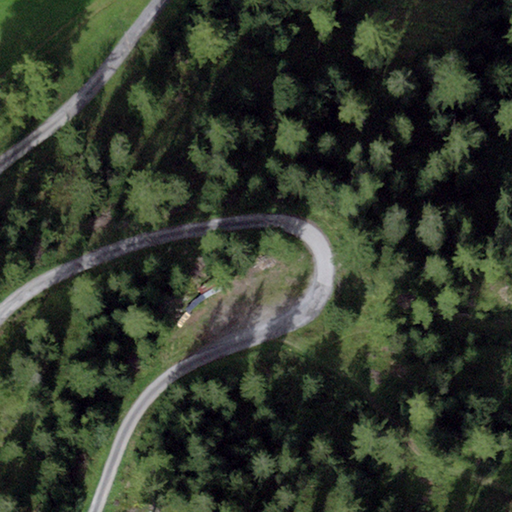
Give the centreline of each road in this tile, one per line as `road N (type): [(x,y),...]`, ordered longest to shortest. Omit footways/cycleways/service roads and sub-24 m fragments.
road 1 (track): [(92,511),(119,438),(145,400),(178,367),(314,307),(322,252),(304,231),(277,219),(232,219),(119,247),(39,285),(0,314)]
road 2 (track): [(0,162),(63,114),(162,0)]
